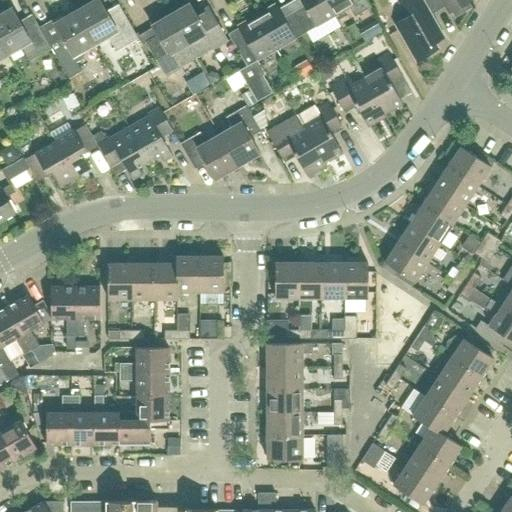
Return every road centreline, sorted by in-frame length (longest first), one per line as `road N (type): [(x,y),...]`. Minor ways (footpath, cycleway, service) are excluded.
road 1 (residential): [(218,474),(219,360),(249,348),(249,208)]
road 2 (unclassified): [(0,261),(109,210),(249,208)]
road 3 (unclassified): [(249,208),(309,205),(381,177),(452,84)]
road 4 (residential): [(218,474),(44,472),(0,493)]
road 5 (residential): [(371,511),(322,480),(218,474)]
